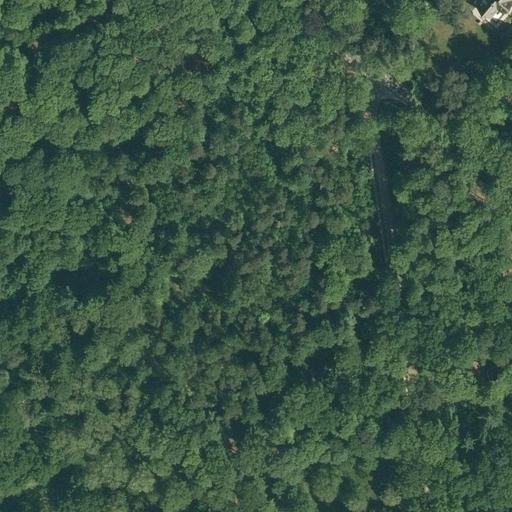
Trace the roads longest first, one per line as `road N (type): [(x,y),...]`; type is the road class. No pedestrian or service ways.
road 1 (track): [(8,23),(288,220),(337,267),(396,274)]
road 2 (track): [(104,395),(119,398),(123,384),(117,235),(147,171),(209,77),(219,0)]
road 3 (track): [(432,511),(367,98)]
road 4 (track): [(119,398),(168,411),(180,428),(220,423),(250,426),(257,438),(301,440),(417,407)]
road 5 (primary): [(511,172),(274,0)]
road 6 (track): [(104,395),(103,409),(69,420),(36,453),(0,471)]
